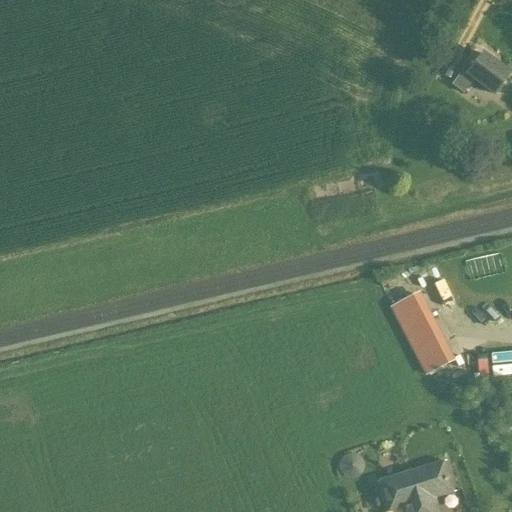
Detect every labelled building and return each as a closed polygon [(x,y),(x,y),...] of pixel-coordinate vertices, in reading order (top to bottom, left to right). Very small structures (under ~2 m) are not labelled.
[(418,52),(423,56),(427,51),(422,47),(418,52)] [(451,85),(463,94),(474,79),(494,94),(509,74),(483,54),(467,74),(462,70),(451,85)] [(439,340),(416,297),(393,310),(416,352),(439,340)] [(511,343),(511,334),(476,336),(476,345),(511,343)] [(364,457),(344,456),(343,476),(363,476),(364,457)] [(445,464),(405,477),(412,503),(416,502),(418,511),(438,511),(436,501),(455,495),(445,464)] [(412,503),(405,477),(378,485),(386,511),(399,511),(402,511),(418,511),(416,502),(412,503)]
